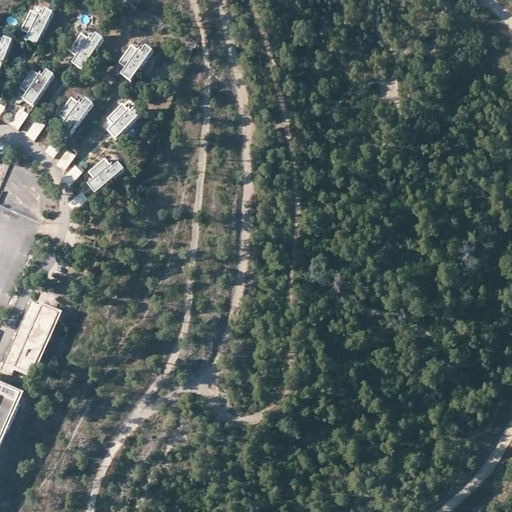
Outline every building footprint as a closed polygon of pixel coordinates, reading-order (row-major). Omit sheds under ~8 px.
[(34,12),(24,32),(36,37),(33,43),(38,45),(39,44),(41,45),(57,16),(49,11),(46,18),(34,12)] [(85,35),(73,53),(83,60),(80,65),(85,69),(86,67),(88,68),(107,41),(100,36),(95,42),(85,35)] [(0,44),(0,74),(1,73),(3,74),(15,43),(8,40),(5,47),(0,44)] [(134,47),(121,64),(132,72),(128,77),(133,80),(134,79),(136,80),(156,54),(149,49),(145,55),(134,47)] [(35,71),(23,89),(33,96),(30,101),(36,105),(37,103),(38,104),(57,77),(50,72),(45,78),(35,71)] [(75,99),(62,116),(72,124),(69,129),(74,133),(75,131),(77,132),(97,106),(90,101),(85,107),(75,99)] [(126,106),(111,121),(120,130),(115,134),(120,138),(121,137),(123,139),(146,116),(141,109),(135,115),(126,106)] [(14,125),(21,129),(30,117),(23,112),(14,125)] [(32,136),(38,140),(47,128),(40,123),(32,136)] [(51,152),(57,157),(66,145),(60,140),(51,152)] [(70,154),(61,166),(68,171),(77,159),(70,154)] [(109,160),(92,174),(100,184),(95,188),(99,193),(101,191),(102,193),(128,172),(122,166),(116,171),(109,160)] [(79,169),(68,179),(73,185),(84,175),(79,169)] [(73,205),(79,211),(91,202),(85,195),(73,205)] [(2,197),(0,201),(0,206),(19,212),(22,203),(2,197)] [(0,304),(7,307),(38,220),(0,206),(0,304)] [(23,371),(36,376),(60,321),(48,315),(47,317),(43,316),(47,308),(35,303),(4,372),(16,377),(20,367),(24,369),(23,371)] [(43,316),(47,317),(48,315),(60,321),(63,315),(47,308),(43,316)] [(0,395),(12,401),(15,394),(0,387),(0,395)] [(18,404),(12,401),(0,395),(0,442),(6,429),(7,429),(18,404)]
